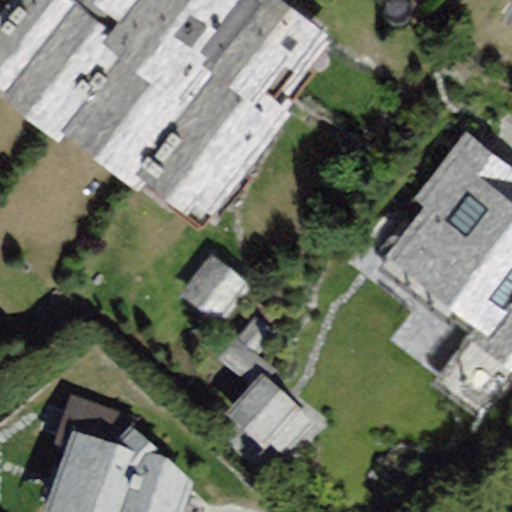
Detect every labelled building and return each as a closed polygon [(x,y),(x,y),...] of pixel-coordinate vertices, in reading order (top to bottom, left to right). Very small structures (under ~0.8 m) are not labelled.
[(331,50),(260,0),(0,0),(0,101),(184,229),(331,50)] [(511,0),(498,0),(478,31),(511,50),(511,0)] [(511,174),(460,138),(416,187),(427,197),(372,261),(511,371),(511,174)] [(173,299),(210,331),(243,292),(205,261),(173,299)] [(249,320),(205,365),(231,387),(202,418),(258,467),(296,426),(257,391),(266,378),(249,364),(272,340),(249,320)] [(123,425),(60,403),(25,511),(143,511),(153,475),(113,461),(123,425)]
